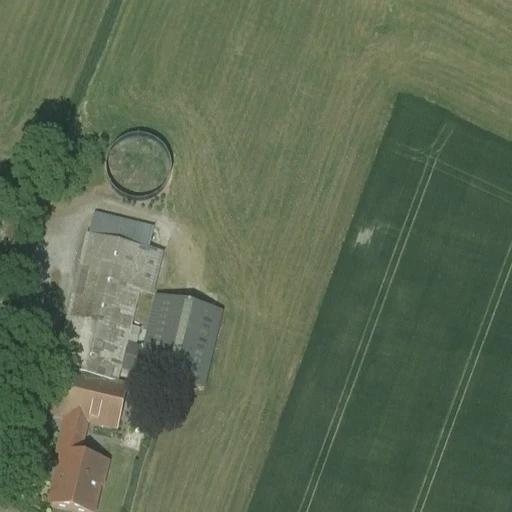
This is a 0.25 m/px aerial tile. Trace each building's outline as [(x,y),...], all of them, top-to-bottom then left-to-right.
[(172,183),(174,170),(172,157),(164,146),(153,139),(140,137),(127,139),(117,147),(109,158),(107,171),(110,184),(117,195),(129,202),(141,204),(154,201),(165,194),(172,183)] [(152,232),(93,218),(88,239),(87,239),(55,374),(114,388),(118,371),(140,376),(146,352),(135,349),(139,333),(129,330),(152,232)] [(0,226),(0,305),(22,233),(0,226)] [(219,315),(158,301),(146,352),(140,376),(200,390),(219,315)] [(55,374),(54,373),(45,414),(44,414),(44,415),(66,420),(87,425),(116,432),(126,391),(114,388),(55,374)] [(87,425),(66,420),(57,457),(63,458),(51,508),(70,511),(91,511),(97,488),(101,488),(106,467),(78,460),(87,425)]
